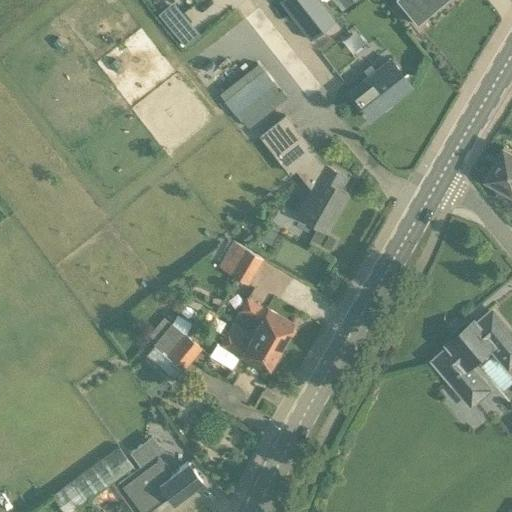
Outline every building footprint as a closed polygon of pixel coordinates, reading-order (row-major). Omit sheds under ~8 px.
[(333,19),(317,0),(276,0),(307,39),(333,19)] [(396,0),(416,22),(441,0),(396,0)] [(180,12),(167,23),(184,45),(198,33),(180,12)] [(408,85),(386,58),(345,92),(367,119),(408,85)] [(245,127),(281,93),(249,59),(213,93),(245,127)] [(303,163),(314,177),(294,213),(324,230),(346,193),(336,188),(343,175),(322,163),(321,166),(311,153),(312,152),(284,117),(259,136),(288,174),(303,163)] [(483,178),(499,187),(495,194),(510,203),(511,199),(511,151),(501,145),(483,178)] [(260,257),(231,240),(216,266),(245,282),(260,257)] [(242,297),(229,320),(275,347),(276,345),(280,347),(286,337),(282,335),(284,332),(287,326),(289,323),(263,307),(263,308),(242,297)] [(466,399),(488,381),(474,365),(491,351),(504,367),(511,360),(511,336),(490,311),(474,324),(471,320),(446,342),(449,346),(433,359),(466,399)] [(229,320),(209,355),(229,367),(236,356),(261,371),(263,368),(267,362),(269,358),(272,360),(278,350),(275,348),(275,347),(229,320)] [(198,347),(169,322),(151,344),(180,368),(198,347)] [(117,445),(51,493),(64,511),(67,511),(133,467),(117,445)] [(185,461),(171,471),(157,452),(114,484),(134,511),(142,511),(166,495),(170,500),(199,479),(185,461)]
